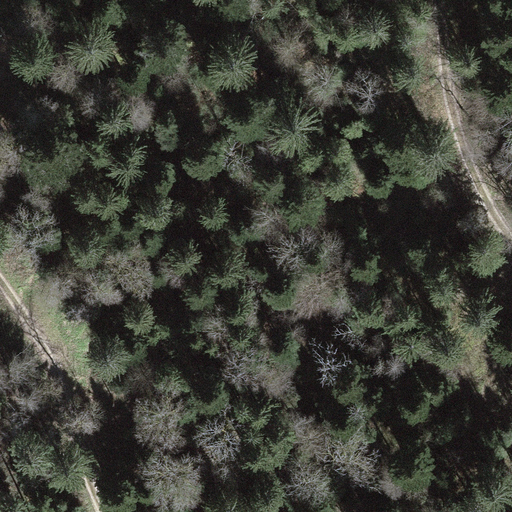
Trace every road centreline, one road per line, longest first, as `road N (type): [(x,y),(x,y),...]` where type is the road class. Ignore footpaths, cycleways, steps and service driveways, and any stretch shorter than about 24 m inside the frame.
road 1 (track): [(0,276),(58,391),(102,511)]
road 2 (track): [(511,228),(476,163),(437,0)]
